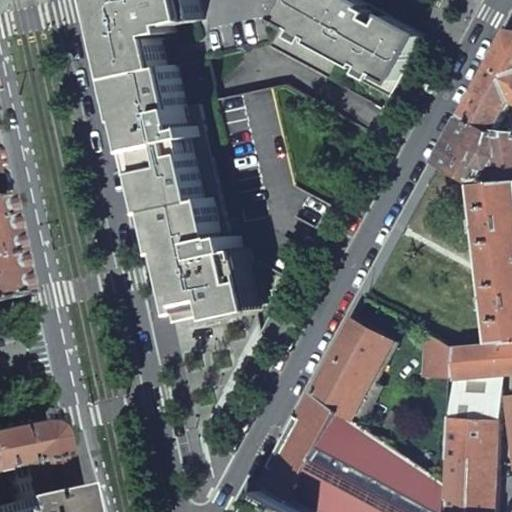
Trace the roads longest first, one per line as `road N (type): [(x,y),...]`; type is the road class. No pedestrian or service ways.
road 1 (unclassified): [(212,511),(498,0)]
road 2 (secondary): [(181,511),(75,0)]
road 3 (secondary): [(0,101),(58,361)]
road 4 (secondary): [(58,361),(97,511)]
